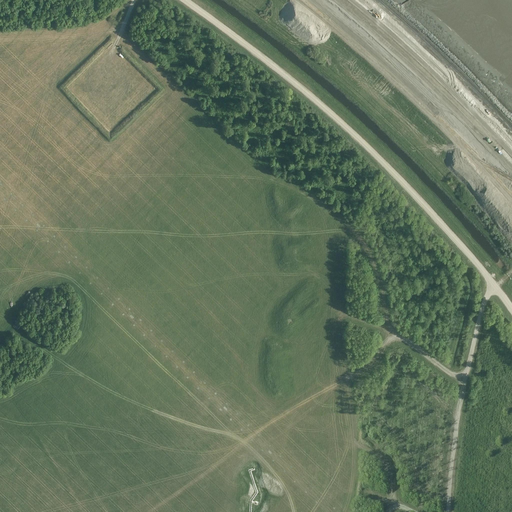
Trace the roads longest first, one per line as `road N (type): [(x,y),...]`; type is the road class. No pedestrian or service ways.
road 1 (track): [(511,270),(493,286),(367,145),(183,0)]
road 2 (track): [(493,286),(461,375),(381,325),(339,311)]
road 3 (track): [(511,131),(374,0)]
